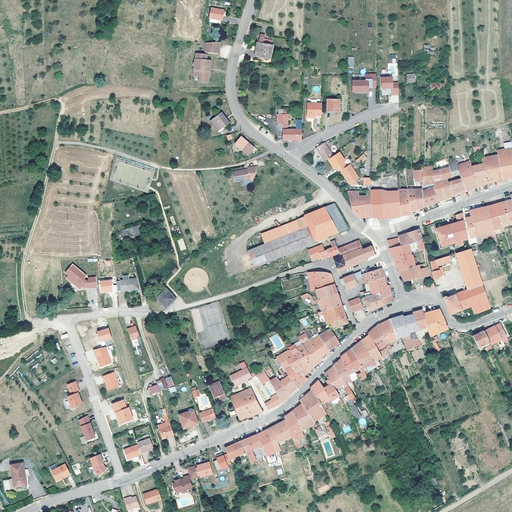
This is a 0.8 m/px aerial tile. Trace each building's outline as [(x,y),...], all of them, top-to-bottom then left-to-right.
[(211,6),(209,16),(221,19),(223,9),(211,6)] [(218,52),(219,41),(206,42),(205,51),(218,52)] [(271,45),(257,42),(255,55),(259,56),(259,59),(269,60),(271,45)] [(205,54),(196,52),(194,74),(200,75),(199,81),(206,82),(207,77),(209,77),(210,70),(207,69),(207,67),(208,67),(209,67),(210,66),(210,65),(211,60),(206,59),(205,57),(205,54)] [(415,83),(415,73),(406,74),(406,83),(415,83)] [(365,81),(352,81),(352,92),(368,92),(367,87),(376,87),(375,76),(365,76),(365,81)] [(391,76),(380,76),(381,87),(390,87),(390,94),(398,93),(397,81),(392,82),(391,76)] [(327,98),(327,111),(339,111),(339,99),(327,98)] [(306,117),(314,117),(315,115),(320,116),(321,103),(307,103),(306,117)] [(301,139),(301,119),(296,119),(296,129),(287,129),(287,123),(287,119),(288,119),(287,113),(285,113),(285,111),(282,111),(282,113),(282,123),(282,139),(286,139),(301,139)] [(223,117),(220,112),(209,121),(215,128),(215,127),(218,130),(227,124),(222,118),(223,117)] [(254,147),(240,136),(234,144),(247,154),(254,147)] [(501,179),(496,155),(491,156),(488,157),(485,140),(477,141),(478,146),(480,157),(481,163),(485,183),(492,181),(501,179)] [(331,156),(321,143),(313,149),(322,162),(325,159),(327,158),(331,156)] [(468,158),(465,148),(465,146),(463,146),(462,144),(458,145),(462,160),(464,159),(468,158)] [(480,157),(478,146),(472,147),(472,146),(465,148),(468,158),(469,160),(478,158),(480,157)] [(504,149),(495,150),(496,155),(501,179),(511,176),(511,159),(511,157),(511,154),(511,148),(505,149),(504,149)] [(343,161),(337,152),(331,156),(327,158),(329,161),(328,162),(330,164),(331,163),(333,167),(336,171),(338,170),(344,166),(341,162),(343,161)] [(359,164),(367,157),(363,153),(356,161),(359,164)] [(450,178),(449,168),(446,158),(434,160),(436,170),(432,170),(435,202),(444,199),(452,196),(449,183),(446,184),(445,180),(450,178)] [(459,175),(456,166),(455,162),(454,159),(449,160),(451,167),(449,168),(450,178),(457,176),(459,175)] [(477,185),(471,166),(469,162),(465,163),(456,166),(459,175),(460,179),(464,192),(470,189),(478,187),(477,185)] [(344,166),(338,170),(346,182),(351,182),(354,180),(357,177),(348,163),(347,164),(344,166)] [(481,163),(479,164),(471,166),(477,185),(480,184),(485,183),(481,163)] [(253,179),(257,164),(248,167),(233,171),(235,181),(250,177),(251,180),(253,179)] [(431,187),(421,189),(422,207),(428,205),(435,202),(432,170),(424,172),(423,168),(420,169),(421,187),(425,187),(425,184),(431,183),(431,187)] [(422,207),(421,189),(421,187),(420,169),(413,170),(414,185),(417,185),(417,189),(414,189),(416,210),(419,208),(422,207)] [(460,179),(458,180),(449,183),(452,196),(464,192),(460,179)] [(416,210),(414,189),(413,185),(410,185),(410,189),(407,189),(409,212),(413,211),(416,210)] [(407,189),(397,190),(397,191),(398,216),(409,213),(409,212),(407,189)] [(370,217),(369,190),(365,190),(365,195),(365,199),(357,199),(357,195),(357,191),(346,191),(347,194),(350,208),(351,210),(355,217),(362,217),(370,217)] [(382,219),(380,190),(369,190),(370,217),(377,217),(377,219),(382,219)] [(398,216),(397,191),(387,192),(380,190),(382,219),(398,216)] [(511,206),(510,200),(506,201),(503,202),(510,224),(511,223),(511,206)] [(510,224),(503,202),(494,204),(485,207),(492,229),(510,224)] [(325,207),(338,232),(348,227),(341,215),(334,203),(325,207)] [(303,215),(307,225),(314,242),(338,232),(325,207),(303,215)] [(492,229),(485,207),(476,209),(468,211),(469,217),(464,218),(468,238),(473,236),(474,243),(494,239),(494,238),(492,229)] [(463,221),(461,213),(454,216),(456,223),(435,228),(435,229),(439,247),(451,243),(452,246),(456,245),(455,244),(460,243),(459,241),(466,239),(461,222),(463,221)] [(307,225),(303,215),(259,233),(263,243),(307,225)] [(125,236),(128,235),(129,237),(139,234),(138,232),(142,231),(140,224),(136,225),(137,228),(133,229),(132,226),(120,229),(121,235),(125,236)] [(314,242),(307,225),(263,243),(247,250),(254,267),(314,243),(314,242)] [(406,233),(396,236),(399,247),(421,240),(417,230),(406,233)] [(414,252),(422,249),(421,240),(399,247),(396,236),(390,238),(392,244),(389,245),(390,248),(388,249),(398,271),(409,268),(417,265),(416,263),(413,264),(411,256),(410,256),(409,253),(412,252),(412,254),(414,253),(414,252)] [(494,239),(496,247),(503,245),(501,238),(500,237),(494,238),(494,239)] [(183,238),(177,240),(181,250),(186,249),(183,238)] [(338,257),(361,248),(358,240),(336,249),(334,246),(322,250),(320,245),(307,250),(311,260),(319,256),(320,259),(325,258),(330,256),(337,253),(338,257)] [(333,241),(320,245),(322,250),(334,246),(333,241)] [(338,257),(331,260),(336,272),(365,260),(364,258),(379,252),(375,244),(361,249),(361,248),(338,257)] [(488,309),(482,289),(471,255),(468,249),(458,252),(454,253),(466,289),(446,297),(444,297),(441,298),(448,315),(462,309),(469,307),(470,310),(472,315),(488,309)] [(449,261),(447,256),(429,262),(432,276),(432,281),(436,279),(435,278),(440,276),(436,266),(449,261)] [(427,276),(425,263),(421,264),(422,266),(422,268),(418,269),(417,268),(417,265),(409,268),(413,279),(421,277),(427,276)] [(87,276),(73,264),(66,272),(68,275),(66,277),(80,289),(82,286),(84,288),(89,287),(89,288),(96,287),(95,277),(88,278),(88,281),(86,281),(84,279),(87,276)] [(381,268),(361,274),(361,277),(361,283),(369,281),(384,276),(381,268)] [(413,279),(409,268),(398,271),(403,282),(409,280),(413,279)] [(361,277),(361,274),(361,271),(340,279),(342,284),(345,283),(346,288),(357,284),(354,279),(361,277)] [(310,272),(305,272),(309,292),(313,291),(332,284),(330,277),(329,275),(327,273),(324,272),(317,272),(310,272)] [(386,284),(384,276),(369,281),(372,295),(379,292),(381,298),(391,294),(388,284),(386,284)] [(123,280),(121,280),(122,291),(138,289),(137,278),(129,279),(123,280)] [(111,280),(100,281),(101,292),(112,291),(111,280)] [(334,288),(332,284),(313,291),(316,300),(335,292),(334,288)] [(176,298),(166,287),(156,296),(166,307),(176,298)] [(337,297),(335,292),(316,300),(313,301),(312,301),(310,302),(311,305),(317,303),(320,311),(340,305),(337,297)] [(384,305),(381,298),(379,292),(372,295),(364,297),(364,298),(368,312),(376,308),(384,305)] [(393,300),(391,294),(381,298),(384,305),(388,302),(393,300)] [(363,308),(359,297),(357,298),(348,301),(352,312),(361,309),(363,308)] [(341,310),(340,305),(320,311),(316,313),(317,315),(322,313),(325,319),(319,321),(317,321),(317,326),(320,325),(325,324),(329,329),(346,323),(341,310)] [(195,332),(204,331),(202,308),(193,308),(195,332)] [(425,326),(422,314),(421,310),(411,312),(412,314),(401,317),(410,341),(408,341),(409,345),(411,345),(412,347),(417,345),(412,331),(425,326)] [(446,329),(437,310),(430,312),(422,314),(425,326),(428,336),(446,329)] [(410,341),(401,317),(401,315),(388,319),(396,338),(400,336),(404,347),(409,345),(408,341),(410,341)] [(396,338),(388,319),(380,323),(379,323),(376,325),(385,345),(383,346),(384,348),(385,350),(390,348),(387,342),(396,338)] [(505,337),(498,323),(493,326),(500,339),(505,337)] [(366,334),(366,335),(377,351),(383,346),(385,345),(376,325),(369,331),(367,333),(366,334)] [(135,326),(127,329),(131,340),(139,337),(135,326)] [(500,339),(493,326),(488,328),(482,331),(488,343),(489,345),(495,342),(497,341),(501,348),(502,348),(503,349),(504,348),(500,339)] [(100,341),(112,338),(109,328),(97,332),(100,341)] [(311,337),(306,329),(301,330),(302,332),(307,339),(311,337)] [(331,347),(338,343),(329,331),(320,336),(319,337),(327,350),(331,347)] [(488,343),(482,331),(476,334),(472,337),(477,348),(488,343)] [(318,357),(309,342),(307,339),(302,332),(301,332),(302,333),(299,335),(296,337),(298,340),(292,343),(290,340),(285,343),(285,346),(286,347),(291,345),(309,370),(314,365),(320,360),(318,357)] [(377,352),(377,351),(366,335),(363,338),(360,340),(373,365),(374,367),(375,369),(377,368),(375,366),(378,365),(376,359),(385,354),(386,355),(387,355),(385,350),(384,348),(377,352)] [(327,350),(319,337),(316,338),(309,342),(318,357),(322,355),(327,351),(327,350)] [(449,347),(446,339),(431,343),(432,345),(435,351),(449,347)] [(373,365),(360,340),(353,346),(350,348),(361,372),(364,371),(362,366),(369,363),(370,366),(373,365)] [(291,345),(286,347),(286,348),(286,350),(274,358),(277,363),(284,371),(285,373),(290,369),(294,375),(299,372),(302,376),(305,373),(309,370),(291,345)] [(100,368),(111,363),(106,347),(93,350),(100,368)] [(338,357),(339,359),(347,374),(356,369),(358,372),(354,374),(356,377),(357,380),(364,377),(363,376),(361,372),(350,348),(342,354),(338,357)] [(347,374),(339,359),(334,362),(331,365),(332,366),(343,384),(345,382),(346,383),(350,380),(347,374)] [(343,384),(332,366),(329,368),(326,371),(323,374),(326,379),(333,390),(339,386),(343,384)] [(252,378),(247,367),(242,370),(231,375),(236,386),(242,383),(242,381),(244,380),(244,381),(248,380),(252,378)] [(252,372),(253,374),(259,384),(268,380),(262,371),(260,368),(252,372)] [(285,373),(284,371),(283,372),(281,370),(278,372),(280,374),(283,378),(287,376),(288,377),(296,387),(300,383),(305,378),(302,376),(299,372),(294,375),(290,369),(285,373)] [(108,390),(119,386),(114,372),(103,376),(108,390)] [(291,391),(283,379),(279,374),(275,376),(275,377),(279,384),(287,395),(291,391)] [(279,384),(275,377),(268,381),(280,402),(283,399),(287,395),(279,384)] [(296,387),(288,377),(283,379),(291,391),(293,390),(296,387)] [(172,379),(165,381),(166,384),(168,383),(169,387),(174,385),(172,379)] [(335,394),(326,379),(324,381),(326,383),(321,387),(317,390),(323,402),(327,399),(328,400),(336,396),(335,394)] [(317,390),(321,387),(317,380),(308,388),(310,390),(310,391),(321,411),(325,409),(321,403),(323,402),(317,390)] [(72,395),(78,392),(77,389),(79,388),(76,381),(68,384),(72,395)] [(224,398),(217,381),(207,385),(214,402),(224,398)] [(359,398),(352,384),(348,387),(346,383),(345,382),(343,384),(339,386),(341,390),(340,391),(341,393),(339,395),(342,402),(348,399),(349,400),(353,398),(355,400),(359,398)] [(158,385),(149,388),(151,394),(160,391),(160,390),(158,385)] [(249,387),(246,389),(228,396),(233,408),(235,415),(237,420),(252,414),(261,411),(249,387)] [(194,398),(200,395),(198,389),(197,390),(193,391),(192,392),(194,398)] [(298,400),(300,404),(311,421),(323,414),(321,411),(310,391),(310,390),(304,395),(298,400)] [(83,404),(78,392),(72,395),(68,396),(72,408),(83,404)] [(114,413),(115,413),(127,408),(124,400),(111,405),(114,413)] [(352,403),(355,407),(360,416),(365,413),(358,400),(356,402),(352,403)] [(315,426),(311,421),(300,404),(287,413),(282,417),(283,420),(285,424),(289,437),(290,440),(296,438),(302,436),(301,435),(299,431),(301,430),(308,425),(311,430),(312,429),(316,428),(315,426)] [(115,413),(120,425),(134,420),(129,408),(127,408),(115,413)] [(196,423),(191,408),(176,413),(182,428),(192,424),(196,423)] [(235,415),(233,408),(226,411),(229,417),(235,415)] [(214,418),(210,409),(196,413),(200,423),(208,420),(214,418)] [(79,419),(82,427),(91,423),(87,415),(79,419)] [(285,424),(283,420),(265,429),(274,453),(276,452),(279,451),(276,443),(275,441),(281,438),(282,440),(289,437),(285,424)] [(172,434),(167,421),(164,422),(155,424),(160,438),(167,436),(172,434)] [(95,437),(91,423),(82,427),(87,440),(95,437)] [(316,428),(312,429),(317,439),(317,440),(326,436),(320,423),(315,426),(316,428)] [(278,458),(271,460),(269,454),(274,453),(265,429),(258,433),(244,438),(223,448),(224,451),(227,459),(245,451),(260,445),(266,467),(277,464),(280,463),(278,458)] [(138,453),(138,452),(151,448),(147,438),(134,443),(135,445),(138,453)] [(299,447),(296,438),(290,440),(293,449),(299,447)] [(138,453),(135,445),(121,449),(124,458),(138,454),(138,453)] [(227,459),(224,451),(218,454),(223,465),(229,463),(227,459)] [(98,454),(87,457),(91,465),(90,465),(92,470),(97,475),(105,468),(102,465),(101,465),(100,464),(101,463),(100,462),(101,462),(98,454)] [(223,465),(218,454),(212,456),(217,468),(223,465)] [(25,488),(22,468),(21,462),(8,464),(10,478),(8,479),(8,482),(7,482),(8,491),(25,488)] [(69,473),(64,463),(50,470),(55,481),(69,473)] [(200,481),(197,470),(190,472),(192,480),(185,481),(186,484),(182,485),(181,483),(175,485),(177,490),(175,490),(176,495),(173,495),(174,499),(179,501),(190,498),(189,494),(194,492),(191,484),(200,481)] [(158,490),(144,495),(147,505),(162,500),(158,490)] [(140,507),(137,498),(131,499),(128,500),(128,498),(124,500),(127,511),(140,507)]
